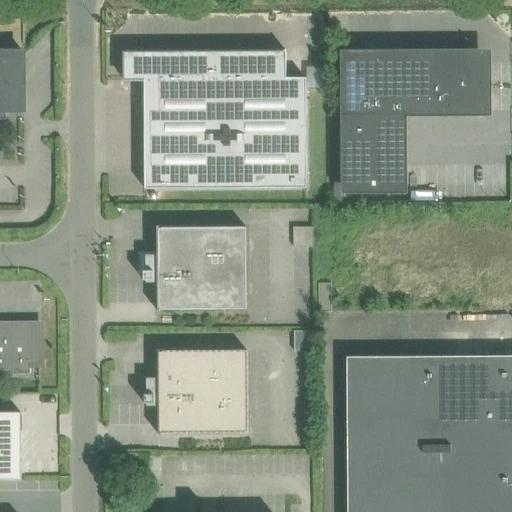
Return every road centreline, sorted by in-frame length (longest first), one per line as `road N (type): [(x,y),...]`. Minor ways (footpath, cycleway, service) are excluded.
road 1 (unclassified): [(78,255),(84,511)]
road 2 (unclassified): [(82,0),(78,255)]
